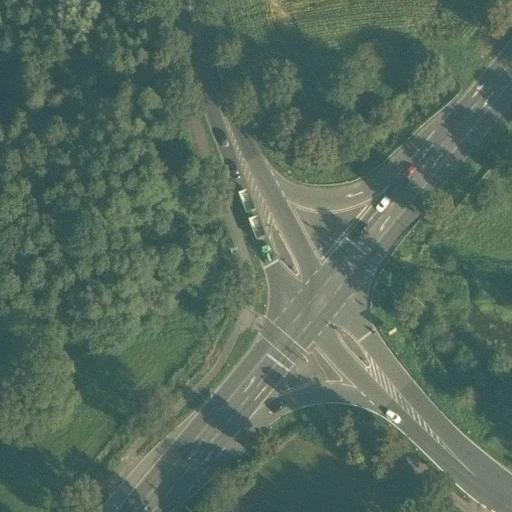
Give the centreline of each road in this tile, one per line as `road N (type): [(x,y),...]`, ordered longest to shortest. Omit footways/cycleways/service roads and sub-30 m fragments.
road 1 (primary): [(181,473),(286,401),(318,393),(362,395),(439,443)]
road 2 (primary): [(454,134),(353,198),(307,201),(247,178)]
road 3 (primary): [(454,134),(312,306)]
road 4 (primary): [(312,306),(181,473)]
road 5 (tertiary): [(247,178),(188,0)]
road 6 (tertiary): [(439,443),(312,306)]
road 7 (tertiary): [(312,306),(247,178)]
